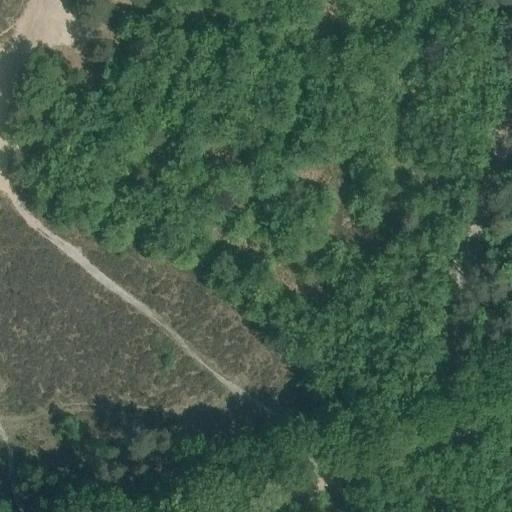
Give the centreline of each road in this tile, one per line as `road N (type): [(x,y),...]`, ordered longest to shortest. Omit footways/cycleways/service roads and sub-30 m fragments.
road 1 (track): [(511,392),(322,461),(219,511)]
road 2 (track): [(511,124),(438,358),(442,417)]
